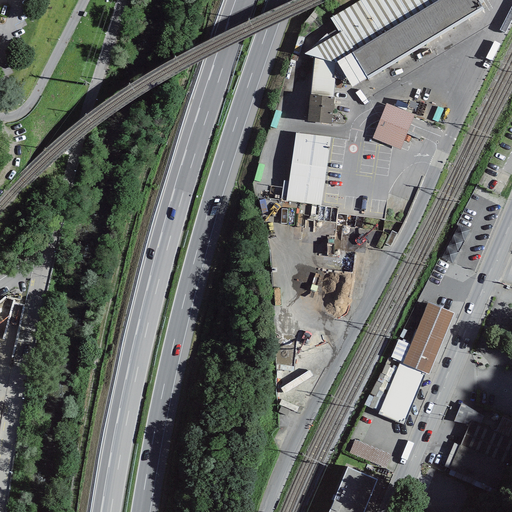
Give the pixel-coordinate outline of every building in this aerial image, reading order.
[(364,0),(318,27),(353,86),(485,8),(480,0),(364,0)] [(333,143),(296,138),(287,207),(325,211),(333,143)] [(403,362),(402,363),(425,373),(429,375),(453,313),(428,303),(410,344),(403,362)] [(390,357),(403,362),(410,344),(398,339),(390,357)] [(404,425),(425,373),(402,363),(400,362),(378,413),(404,425)] [(454,422),(469,425),(450,470),(498,490),(511,455),(511,421),(487,410),(484,417),(461,404),(454,422)] [(391,456),(354,440),(348,453),(385,469),(391,456)] [(362,511),(376,479),(347,467),(328,511),(362,511)]
